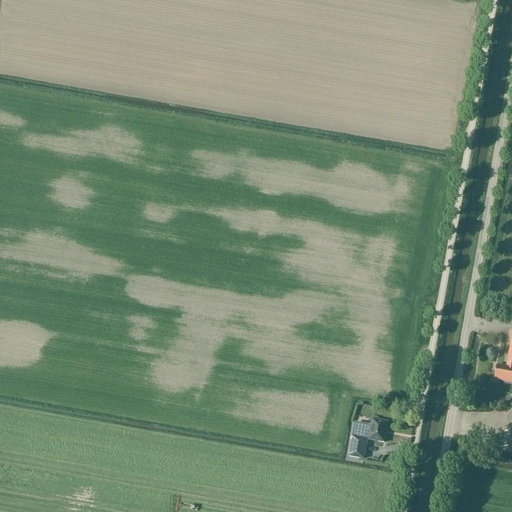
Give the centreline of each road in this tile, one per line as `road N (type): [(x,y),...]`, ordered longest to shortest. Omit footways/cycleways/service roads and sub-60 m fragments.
road 1 (unclassified): [(493,0),(401,511)]
road 2 (unclassified): [(433,511),(511,85)]
